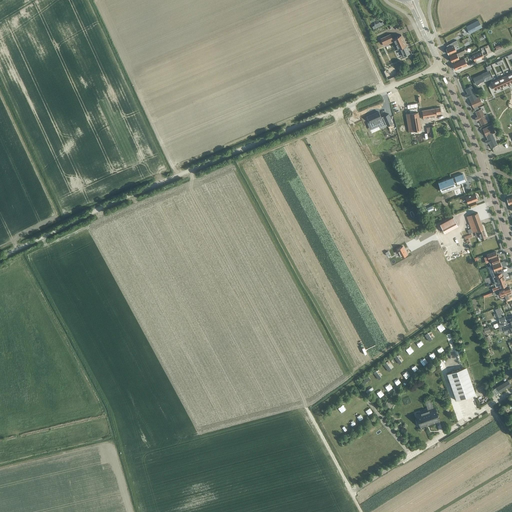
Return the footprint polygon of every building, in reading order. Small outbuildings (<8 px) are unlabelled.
[(469,33),(481,26),(478,19),(465,27),(469,33)] [(383,44),(392,40),(390,35),(380,39),(383,44)] [(401,35),(393,38),(402,57),(410,53),(401,35)] [(452,45),(445,48),(448,54),(456,50),(454,47),(459,44),(456,39),(450,42),(452,45)] [(458,56),(465,52),(464,50),(449,56),(451,61),(459,58),(458,56)] [(481,51),(472,55),(474,60),(483,56),(481,51)] [(459,60),(460,61),(452,64),(455,69),(462,66),(462,67),(467,65),(464,58),(459,60)] [(483,78),(490,75),(488,71),(473,78),(475,83),(483,80),(483,78)] [(505,76),(498,79),(502,87),(508,84),(505,76)] [(498,79),(492,82),(495,90),(502,87),(498,79)] [(469,86),(469,87),(465,89),(467,93),(465,95),(466,98),(469,97),(470,100),(473,107),(482,103),(479,97),(476,98),(471,86),(470,85),(469,86)] [(437,115),(441,114),(440,108),(422,111),(423,114),(421,114),(422,119),(437,116),(437,115)] [(479,119),(481,124),(487,122),(481,109),(475,111),(477,116),(475,117),(476,121),(479,119)] [(381,117),(379,111),(372,114),(367,116),(370,122),(369,122),(371,127),(379,123),(380,127),(387,124),(387,126),(392,123),(388,114),(383,116),(381,117)] [(409,129),(410,132),(405,132),(407,142),(411,141),(412,147),(424,145),(419,112),(407,114),(407,116),(401,117),(403,126),(405,126),(406,130),(409,129)] [(497,145),(492,133),(495,132),(492,125),(483,129),(486,136),(488,139),(485,140),(487,144),(489,142),(491,147),(497,145)] [(429,137),(431,137),(432,145),(437,144),(435,126),(427,128),(429,137)] [(369,151),(366,152),(368,157),(371,156),(372,159),(377,157),(376,154),(374,155),(369,144),(367,146),(369,151)] [(452,177),(438,182),(441,191),(446,189),(446,188),(450,187),(450,188),(455,186),(454,183),(457,182),(457,184),(465,181),(462,173),(455,176),(455,177),(452,178),(452,177)] [(465,195),(460,196),(461,201),(466,200),(468,203),(477,199),(475,193),(465,197),(465,195)] [(480,240),(486,238),(477,213),(467,217),(473,234),(475,233),(477,237),(479,236),(480,240)] [(445,233),(458,225),(453,217),(440,224),(445,233)] [(401,257),(407,254),(403,246),(397,249),(401,257)] [(484,258),(486,262),(489,261),(490,262),(492,261),(493,264),(491,264),(492,265),(493,265),(500,262),(498,256),(497,256),(495,251),(487,255),(487,257),(484,258)] [(500,262),(493,265),(494,267),(492,268),(493,271),(495,270),(502,268),(500,262)] [(501,273),(492,277),(495,284),(498,283),(502,281),(502,283),(506,282),(503,276),(501,273)] [(492,288),(493,292),(501,289),(501,288),(507,285),(506,282),(502,283),(502,281),(498,283),(499,286),(492,288)] [(511,293),(509,287),(502,290),(501,289),(493,292),(483,296),(484,298),(499,292),(499,294),(500,296),(501,297),(502,296),(503,300),(510,297),(508,294),(511,293)] [(505,326),(511,323),(511,317),(509,319),(510,321),(506,323),(504,317),(499,318),(500,322),(503,321),(505,326)] [(456,400),(475,394),(466,367),(447,374),(456,400)] [(503,373),(508,380),(511,377),(511,371),(510,369),(503,373)] [(510,385),(508,380),(497,387),(499,392),(510,385)] [(421,427),(439,420),(435,408),(434,408),(430,399),(425,401),(428,410),(416,414),(421,427)]
